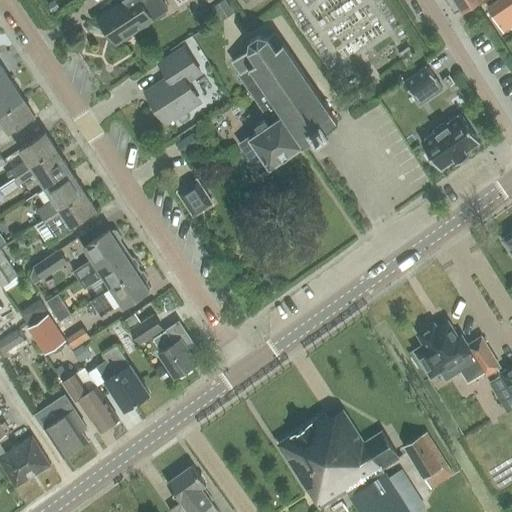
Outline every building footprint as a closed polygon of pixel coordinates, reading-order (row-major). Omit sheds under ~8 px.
[(121,2),(99,16),(116,42),(168,8),(163,0),(120,0),(121,2)] [(225,0),(212,0),(210,2),(222,20),(234,13),(225,0)] [(457,0),(464,10),(479,0),(457,0)] [(496,20),(497,21),(511,11),(511,0),(498,0),(488,7),(496,20)] [(239,72),(237,74),(263,113),(265,111),(272,121),(282,114),(303,145),(304,146),(314,139),(316,142),(330,132),(329,130),(338,123),(276,31),(269,36),(259,34),(250,40),(249,49),(232,61),(239,72)] [(170,76),(147,91),(167,121),(187,108),(186,106),(198,98),(186,80),(200,71),(185,47),(161,62),(170,76)] [(0,83),(10,78),(0,62),(0,83)] [(426,65),(404,81),(414,95),(437,79),(426,65)] [(10,78),(0,83),(0,114),(23,99),(10,78)] [(23,99),(0,114),(0,123),(2,122),(9,133),(35,117),(23,99)] [(269,123),(265,118),(255,125),(258,130),(238,144),(260,175),(303,145),(282,114),(272,121),(269,123)] [(447,123),(445,121),(434,129),(435,131),(421,141),(441,169),(455,159),(457,162),(468,155),(466,151),(480,142),(460,114),(447,123)] [(11,171),(15,177),(57,150),(46,132),(20,149),(27,160),(11,171)] [(19,183),(20,182),(35,173),(45,188),(71,171),(57,150),(15,177),(19,183)] [(36,210),(41,218),(43,220),(85,192),(71,171),(45,188),(52,199),(36,210)] [(15,177),(0,185),(0,188),(5,197),(23,186),(20,182),(19,183),(15,177)] [(192,215),(210,203),(194,180),(176,192),(192,215)] [(43,220),(54,237),(96,210),(85,192),(43,220)] [(83,246),(92,259),(73,271),(79,279),(123,250),(118,242),(121,240),(121,237),(117,230),(114,229),(111,231),(110,229),(83,246)] [(511,231),(501,239),(511,254),(511,231)] [(0,283),(2,286),(18,275),(0,249),(0,283)] [(34,266),(31,276),(35,282),(42,278),(67,262),(59,250),(34,266)] [(84,288),(102,276),(111,289),(137,271),(136,269),(139,268),(139,264),(135,258),(132,257),(129,259),(123,250),(79,279),(84,288)] [(93,300),(101,313),(119,302),(124,308),(150,290),(145,283),(148,282),(148,278),(144,272),(141,271),(138,273),(137,271),(111,289),(93,300)] [(47,301),(60,321),(71,314),(58,293),(47,301)] [(28,326),(46,353),(66,340),(48,313),(28,326)] [(131,328),(140,342),(163,326),(154,313),(131,328)] [(158,352),(174,376),(197,361),(188,346),(194,342),(181,322),(168,331),(167,328),(153,338),(161,350),(158,352)] [(425,342),(415,349),(431,376),(441,370),(446,378),(461,369),(468,381),(483,372),(485,375),(501,366),(483,336),(468,345),(462,335),(459,337),(450,324),(440,330),(435,322),(431,325),(430,323),(421,328),(422,331),(419,333),(425,342)] [(17,351),(34,340),(23,323),(6,334),(17,351)] [(107,358),(96,366),(125,409),(148,393),(116,345),(104,353),(107,358)] [(511,365),(500,373),(501,374),(511,392),(511,365)] [(63,381),(75,400),(78,398),(100,430),(117,418),(83,367),(63,381)] [(43,428),(62,456),(88,440),(81,430),(87,427),(65,395),(54,402),(62,415),(43,428)] [(327,414),(280,444),(321,507),(348,490),(382,468),(399,457),(382,431),(365,442),(345,409),(330,418),(327,414)] [(0,460),(16,486),(51,464),(33,435),(6,451),(0,442),(0,438),(7,434),(0,422),(0,460)] [(404,446),(424,478),(425,478),(432,488),(454,474),(427,432),(404,446)] [(172,511),(221,511),(204,488),(208,485),(193,464),(168,482),(181,501),(170,508),(172,511)] [(382,468),(348,490),(361,511),(409,511),(406,506),(388,478),(382,468)] [(431,503),(435,511),(440,511),(449,507),(443,496),(431,503)]
